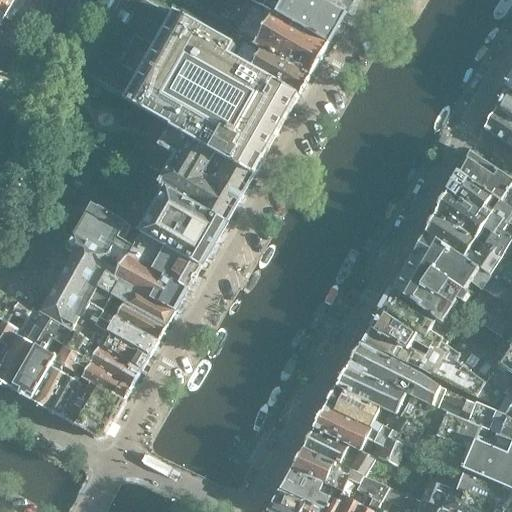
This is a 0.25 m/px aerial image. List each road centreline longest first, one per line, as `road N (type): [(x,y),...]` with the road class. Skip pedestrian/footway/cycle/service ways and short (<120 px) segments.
road 1 (residential): [(244,511),(511,48)]
road 2 (residential): [(377,0),(116,463)]
road 3 (residential): [(239,511),(116,463)]
road 4 (residential): [(116,463),(96,460),(0,405)]
